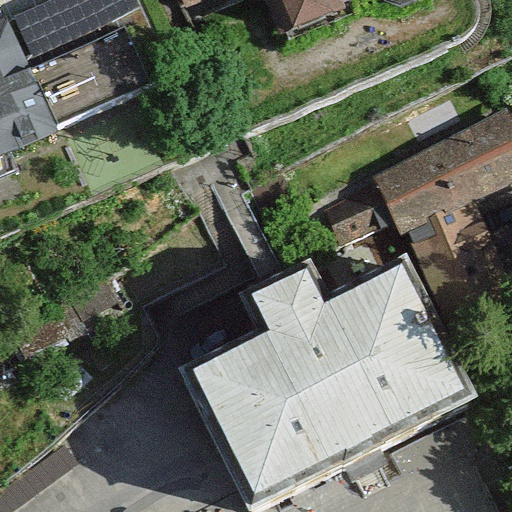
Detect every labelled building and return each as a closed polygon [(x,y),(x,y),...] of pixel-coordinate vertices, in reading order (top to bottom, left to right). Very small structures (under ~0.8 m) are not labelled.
[(1,21),(0,21),(0,166),(52,142),(172,87),(131,0),(80,0),(7,34),(1,21)] [(266,0),(288,55),(432,0),(266,0)] [(511,122),(330,209),(357,266),(413,240),(436,288),(498,259),(480,220),(511,205),(511,122)] [(259,353),(185,388),(244,511),(268,511),(471,416),(406,280),(318,322),(302,290),(243,318),(259,353)] [(239,511),(231,495),(198,511),(492,511),(454,435),(297,511),(239,511)]
